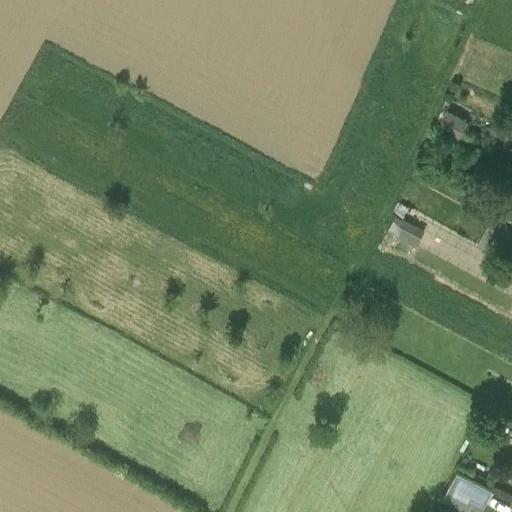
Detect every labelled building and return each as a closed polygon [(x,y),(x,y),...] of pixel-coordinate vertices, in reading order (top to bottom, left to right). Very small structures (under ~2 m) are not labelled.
[(451,101),(441,121),(464,131),(473,111),(451,101)] [(393,206),(403,212),(407,204),(409,200),(399,194),(393,206)] [(403,212),(393,206),(385,221),(417,238),(425,223),(403,212)] [(490,217),(478,237),(487,243),(499,223),(490,217)] [(453,463),(438,491),(464,504),(469,494),(479,499),(489,481),(453,463)]
